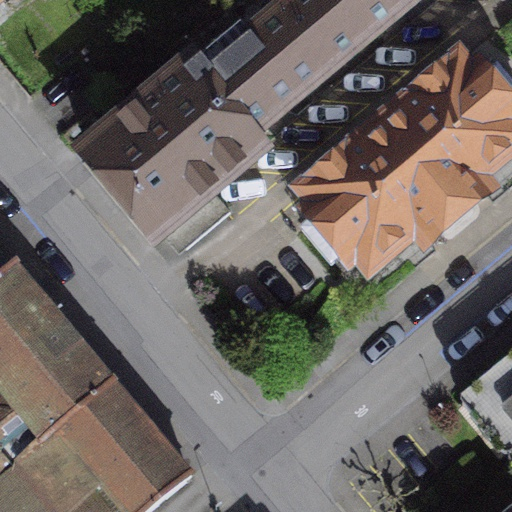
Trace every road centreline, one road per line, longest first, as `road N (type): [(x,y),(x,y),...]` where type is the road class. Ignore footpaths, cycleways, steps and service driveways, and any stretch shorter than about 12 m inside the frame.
road 1 (residential): [(0,151),(270,478)]
road 2 (residential): [(270,478),(511,271)]
